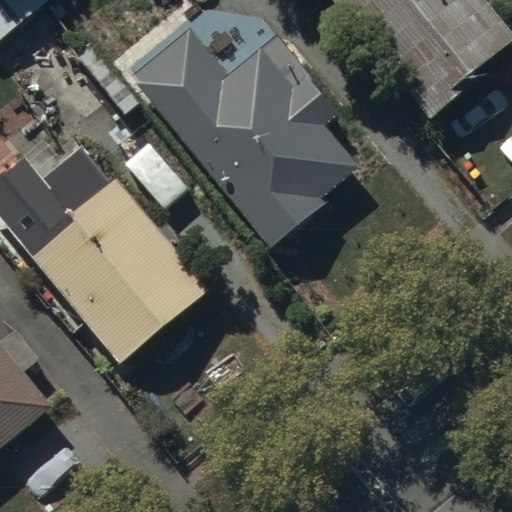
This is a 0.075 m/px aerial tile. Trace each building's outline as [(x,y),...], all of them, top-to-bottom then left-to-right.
[(41,0),(0,0),(0,54),(52,15),(41,0)] [(330,0),(430,119),(511,50),(511,33),(483,0),(330,0)] [(194,22),(133,73),(276,246),(329,202),(324,196),(362,164),(324,118),(339,106),(274,28),(229,65),(194,22)] [(27,54),(0,75),(0,77),(37,123),(65,100),(27,54)] [(111,174),(25,246),(119,358),(205,286),(111,174)] [(0,365),(0,475),(53,430),(0,365)]
